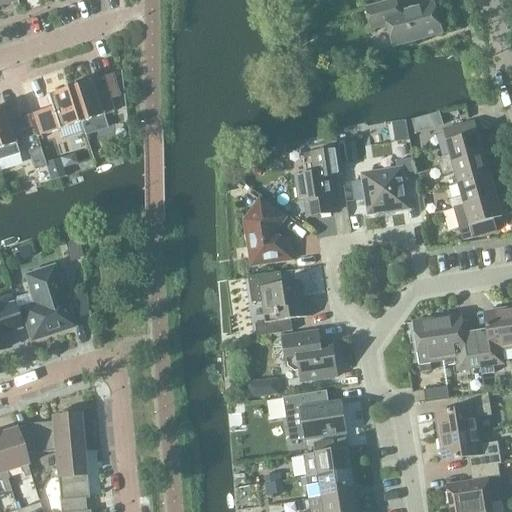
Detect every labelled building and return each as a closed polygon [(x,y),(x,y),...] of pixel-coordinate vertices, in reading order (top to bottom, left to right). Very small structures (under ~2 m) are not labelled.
[(0,0),(0,8),(17,2),(16,0),(0,0)] [(399,14),(395,1),(366,9),(372,31),(387,26),(394,48),(442,35),(440,29),(443,24),(440,12),(435,10),(433,4),(399,14)] [(306,31),(297,37),(301,45),(311,40),(306,31)] [(69,89),(81,124),(114,113),(110,101),(120,98),(113,75),(102,79),(108,98),(98,101),(92,82),(69,89)] [(51,108),(30,115),(37,139),(81,124),(69,89),(47,96),(51,108)] [(0,111),(0,161),(20,155),(4,110),(0,111)] [(440,114),(429,117),(433,129),(444,126),(440,114)] [(29,116),(18,119),(22,133),(33,129),(29,116)] [(450,156),(438,160),(440,168),(484,156),(482,147),(478,131),(474,122),(443,131),(450,156)] [(395,125),(398,144),(411,142),(408,123),(395,125)] [(354,162),(351,141),(339,143),(342,163),(354,162)] [(405,143),(389,145),(392,163),(396,162),(407,160),(405,143)] [(334,214),(329,178),(341,176),(337,151),(311,155),(314,175),(296,178),(300,203),(306,202),(308,218),(334,214)] [(484,156),(440,168),(443,176),(455,173),(457,180),(458,185),(490,176),(489,171),(484,156)] [(412,160),(407,160),(396,162),(397,170),(362,176),(368,215),(408,209),(404,184),(415,182),(412,160)] [(428,171),(414,175),(417,187),(431,183),(428,171)] [(462,198),(450,201),(451,207),(452,209),(496,197),(495,195),(490,176),(458,185),(462,198)] [(496,197),(452,209),(454,218),(456,217),(463,242),(474,239),(497,232),(494,221),(502,219),(496,197)] [(279,243),(277,229),(284,219),(260,201),(245,222),(252,266),(291,260),(288,241),(279,243)] [(69,261),(82,258),(76,234),(63,238),(69,261)] [(62,298),(52,269),(26,278),(35,306),(21,311),(31,341),(73,327),(63,297),(62,298)] [(283,285),(281,274),(248,280),(252,305),(262,303),(264,317),(265,317),(266,324),(255,326),(257,338),(292,333),(290,321),(301,319),(298,299),(303,298),(300,283),(283,285)] [(0,308),(0,351),(9,348),(5,335),(19,330),(11,305),(0,308)] [(501,352),(511,349),(511,334),(508,310),(485,314),(488,337),(476,340),(477,344),(481,366),(482,376),(494,374),(493,364),(503,363),(501,352)] [(465,346),(461,317),(437,321),(443,361),(456,358),(458,372),(481,368),(481,366),(477,344),(465,346)] [(430,362),(443,361),(437,321),(413,325),(421,374),(431,372),(430,362)] [(301,384),(337,378),(333,353),(321,344),(318,332),(282,338),(286,362),(300,372),(301,384)] [(262,382),(247,384),(248,398),(263,397),(262,382)] [(425,404),(449,400),(447,388),(423,391),(425,404)] [(324,407),(322,393),(283,399),(285,416),(301,413),(306,440),(346,434),(341,404),(324,407)] [(439,439),(479,432),(477,419),(492,417),(488,394),(457,399),(459,411),(436,415),(439,439)] [(55,452),(84,450),(81,421),(30,426),(31,429),(16,434),(24,456),(55,453),(55,452)] [(24,456),(16,434),(15,431),(0,435),(0,456),(8,481),(9,481),(6,473),(20,469),(24,480),(31,478),(24,456)] [(470,470),(498,466),(501,465),(497,443),(481,446),(479,432),(439,439),(443,462),(469,458),(470,470)] [(334,441),(315,443),(317,454),(336,451),(334,441)] [(303,456),(306,478),(352,471),(348,449),(336,451),(317,454),(303,456)] [(60,511),(89,511),(90,511),(88,511),(85,511),(85,500),(89,500),(84,450),(55,452),(55,453),(60,511)] [(7,481),(8,481),(0,456),(0,483),(1,483),(4,495),(11,492),(7,481)] [(450,510),(491,504),(504,501),(502,488),(498,466),(470,470),(473,484),(447,488),(450,510)] [(352,471),(306,479),(309,500),(355,493),(352,471)] [(275,475),(263,477),(264,484),(276,482),(275,475)] [(267,498),(284,495),(282,483),(265,486),(267,498)] [(357,511),(355,493),(309,500),(310,511),(357,511)]
